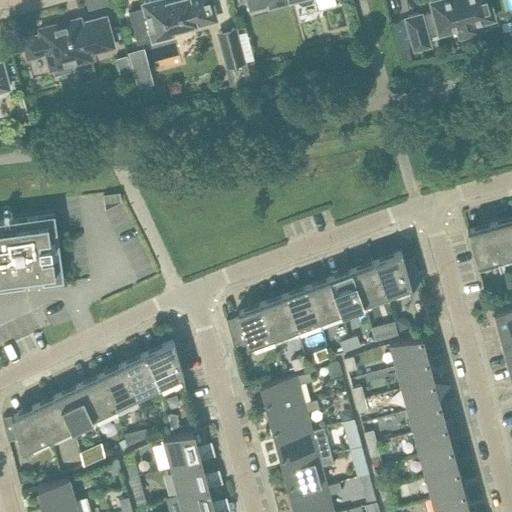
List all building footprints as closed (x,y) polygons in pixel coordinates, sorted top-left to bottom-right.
[(144,5),(128,9),(137,42),(152,37),(174,32),(173,28),(182,26),(183,27),(216,18),(210,0),(148,0),(143,2),(144,5)] [(405,16),(414,47),(429,43),(427,35),(439,32),(439,33),(494,18),(489,0),(430,0),(433,9),(421,12),(405,16)] [(105,16),(81,22),(79,17),(68,20),(39,28),(41,33),(22,38),(27,57),(46,52),(50,68),(91,57),(89,52),(113,45),(105,16)] [(235,28),(218,32),(227,64),(243,59),(235,28)] [(127,54),(115,57),(119,72),(131,69),(127,54)] [(0,88),(8,86),(2,65),(0,65),(0,88)] [(8,105),(12,123),(30,122),(25,100),(8,105)] [(0,284),(63,276),(54,210),(0,217),(0,284)] [(511,250),(511,213),(491,219),(501,253),(511,250)] [(501,253),(491,219),(468,226),(468,225),(467,226),(476,260),(501,253)] [(412,290),(402,253),(401,247),(373,257),(386,290),(408,282),(411,290),(412,290)] [(386,290),(373,257),(351,266),(363,299),(386,290)] [(363,299),(351,266),(328,274),(341,307),(363,299)] [(341,307),(328,274),(306,282),(318,315),(341,307)] [(318,315),(306,282),(283,291),(296,324),(318,315)] [(296,324),(283,291),(261,299),(273,332),(296,324)] [(511,300),(511,297),(496,301),(498,308),(493,309),(496,322),(498,321),(503,336),(500,337),(501,337),(511,334),(511,300)] [(273,332),(261,299),(239,307),(238,307),(237,307),(238,313),(226,318),(234,346),(235,346),(273,332)] [(427,355),(421,333),(389,341),(395,363),(427,355)] [(511,364),(511,334),(501,337),(504,350),(506,349),(510,364),(508,365),(511,364)] [(174,341),(145,355),(157,382),(161,389),(171,384),(183,379),(184,379),(174,343),(174,341)] [(142,350),(121,360),(136,392),(157,382),(145,355),(142,350)] [(344,357),(347,369),(356,367),(353,354),(344,357)] [(433,377),(427,355),(395,363),(401,385),(433,377)] [(121,360),(99,370),(114,402),(136,392),(121,360)] [(99,370),(77,381),(93,413),(114,402),(99,370)] [(296,372),(260,382),(268,410),(304,401),(299,382),(311,378),(309,370),(296,373),(296,372)] [(439,399),(433,377),(401,385),(407,407),(439,399)] [(77,381),(56,391),(71,423),(93,413),(77,381)] [(352,386),(355,399),(364,396),(361,384),(352,386)] [(56,391),(34,401),(49,433),(71,423),(56,391)] [(384,391),(364,396),(355,399),(358,411),(388,403),(384,391)] [(316,397),(304,401),(268,410),(275,438),(311,428),(306,409),(318,406),(316,397)] [(445,421),(439,399),(407,407),(413,429),(445,421)] [(11,412),(2,414),(9,439),(18,436),(21,447),(22,446),(26,453),(32,451),(32,453),(46,446),(46,444),(53,441),(49,433),(34,401),(13,412),(11,412)] [(177,413),(167,411),(170,427),(177,426),(177,413)] [(451,443),(445,421),(413,429),(419,451),(451,443)] [(147,425),(124,431),(127,443),(149,434),(147,425)] [(324,425),(311,428),(275,438),(283,465),(319,456),(314,437),(326,434),(324,425)] [(195,457),(191,445),(204,441),(200,426),(163,436),(170,465),(206,455),(206,454),(195,457)] [(364,430),(367,443),(376,440),(373,428),(364,430)] [(379,452),(376,440),(367,443),(370,455),(379,452)] [(457,465),(451,443),(419,451),(425,473),(457,465)] [(91,461),(89,450),(81,454),(83,464),(91,461)] [(138,474),(134,460),(132,451),(124,453),(127,462),(125,462),(129,476),(138,474)] [(331,452),(319,456),(283,465),(290,493),(326,483),(321,464),(333,461),(331,452)] [(207,456),(206,455),(170,465),(178,492),(214,483),(214,482),(202,485),(198,471),(203,470),(200,457),(207,456)] [(121,468),(118,456),(109,459),(112,470),(121,468)] [(463,487),(457,465),(425,473),(431,495),(463,487)] [(388,484),(385,472),(376,474),(379,487),(388,484)] [(146,502),(142,487),(138,474),(129,476),(137,504),(146,502)] [(68,476),(37,484),(43,506),(74,498),(68,476)] [(339,480),(326,483),(290,493),(295,511),(328,511),(334,511),(329,492),(341,489),(339,480)] [(214,483),(178,492),(183,511),(215,511),(221,510),(212,511),(209,511),(206,499),(211,498),(207,485),(214,483)] [(391,496),(388,484),(379,487),(382,499),(391,496)] [(456,511),(469,509),(463,487),(431,495),(435,511),(456,511)] [(131,506),(128,495),(119,497),(122,509),(131,506)] [(78,511),(74,498),(43,506),(44,511),(78,511)]
